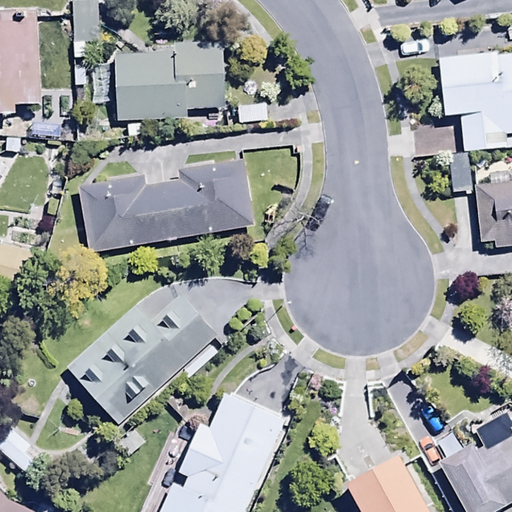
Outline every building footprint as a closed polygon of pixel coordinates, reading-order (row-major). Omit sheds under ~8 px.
[(96,6),(73,6),(73,48),(97,48),(96,6)] [(37,15),(0,15),(0,124),(19,124),(19,113),(40,113),(37,15)] [(178,62),(117,63),(119,127),(188,126),(188,115),(228,115),(227,50),(177,51),(178,62)] [(447,124),(462,122),(465,158),(508,155),(507,141),(511,141),(511,59),(442,64),(447,124)] [(267,111),(239,113),(240,129),(268,128),(267,111)] [(471,160),(450,162),(453,198),(474,197),(471,160)] [(79,194),(90,259),(256,232),(245,168),(181,178),(182,188),(147,193),(145,183),(79,194)] [(511,187),(477,191),(482,248),(496,247),(497,254),(511,252),(511,187)] [(0,251),(0,293),(31,302),(42,263),(0,251)] [(66,374),(116,431),(220,339),(185,299),(163,318),(148,302),(66,374)] [(227,402),(213,435),(203,431),(180,478),(191,483),(186,495),(175,490),(165,511),(250,511),(287,428),(227,402)] [(444,467),(441,469),(464,511),(503,511),(511,507),(511,424),(510,420),(478,437),(487,454),(480,458),(475,450),(463,456),(454,440),(435,450),(444,467)] [(9,431),(0,440),(0,455),(30,484),(46,466),(9,431)] [(349,492),(360,511),(428,511),(402,463),(349,492)] [(0,511),(47,511),(42,509),(40,511),(18,511),(11,509),(0,496),(0,511)]
